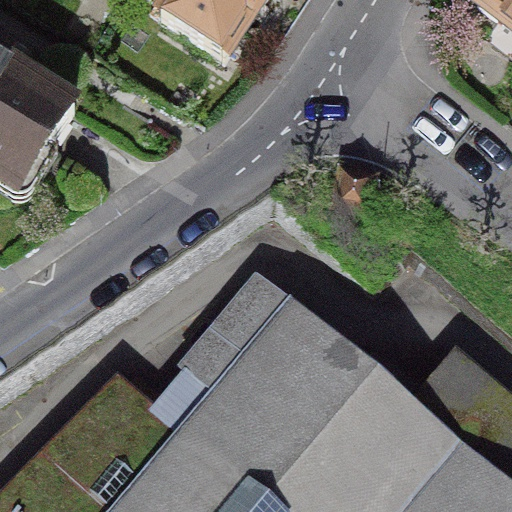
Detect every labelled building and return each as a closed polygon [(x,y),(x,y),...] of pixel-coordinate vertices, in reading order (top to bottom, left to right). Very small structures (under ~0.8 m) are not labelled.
[(152,0),(170,11),(161,26),(225,67),(268,0),(152,0)] [(511,0),(483,0),(477,8),(511,35),(511,0)] [(0,184),(11,191),(39,148),(50,155),(74,117),(0,70),(0,184)] [(343,176),(336,211),(366,217),(373,182),(358,179),(343,176)] [(511,511),(511,415),(449,362),(400,419),(248,289),(181,368),(180,379),(146,419),(114,391),(0,506),(0,511),(511,511)]
